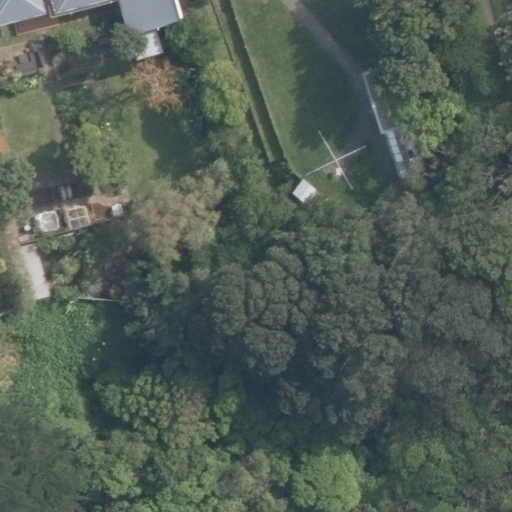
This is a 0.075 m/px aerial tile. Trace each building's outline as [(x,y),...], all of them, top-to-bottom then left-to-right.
[(0,0),(0,18),(38,9),(35,0),(0,0)] [(114,0),(122,31),(177,17),(172,0),(114,0)] [(362,88),(389,81),(385,65),(358,73),(362,88)] [(385,129),(400,180),(426,172),(412,121),(385,129)] [(0,310),(20,302),(11,279),(0,283),(0,310)]
